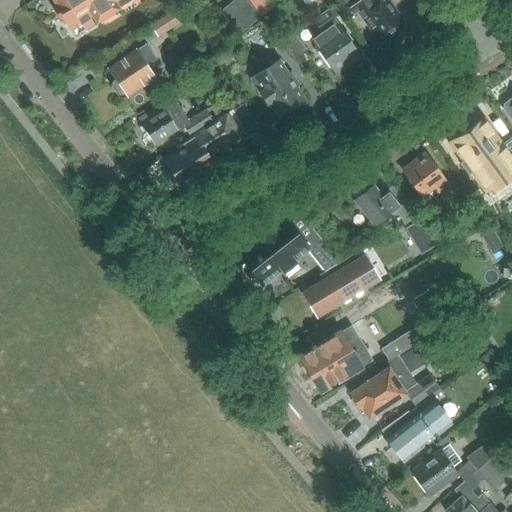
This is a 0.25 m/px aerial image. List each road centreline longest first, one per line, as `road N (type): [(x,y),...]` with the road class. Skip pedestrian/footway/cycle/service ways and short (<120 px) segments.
road 1 (residential): [(167,250),(479,58)]
road 2 (unclassified): [(396,511),(167,250)]
road 3 (unclassified): [(167,250),(0,35)]
